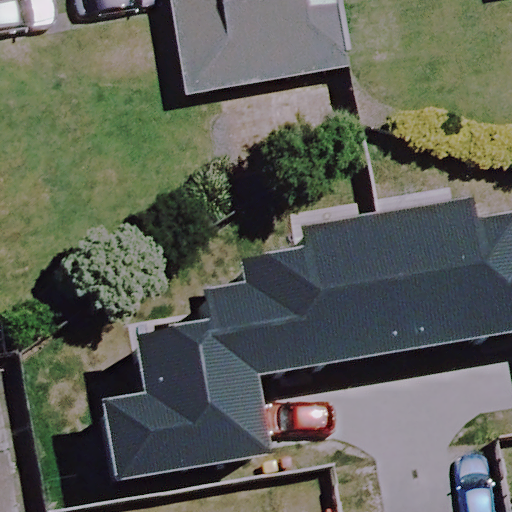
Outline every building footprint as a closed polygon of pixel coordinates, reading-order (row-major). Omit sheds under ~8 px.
[(341,77),(328,0),(158,0),(175,102),(341,77)] [(511,5),(511,0),(494,0),(496,9),(511,5)] [(307,481),(244,362),(134,420),(182,511),(260,511),(258,507),(307,481)] [(0,511),(15,511),(0,428),(0,511)] [(511,511),(511,446),(455,487),(472,511),(511,511)]
